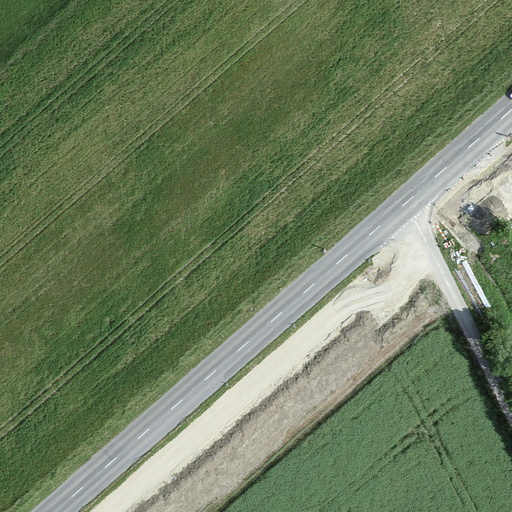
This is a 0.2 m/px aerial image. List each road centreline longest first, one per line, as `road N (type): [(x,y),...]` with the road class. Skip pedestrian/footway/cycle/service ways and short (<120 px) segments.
road 1 (secondary): [(401,208),(56,511)]
road 2 (unclassified): [(401,208),(511,426)]
road 3 (secondary): [(511,111),(401,208)]
